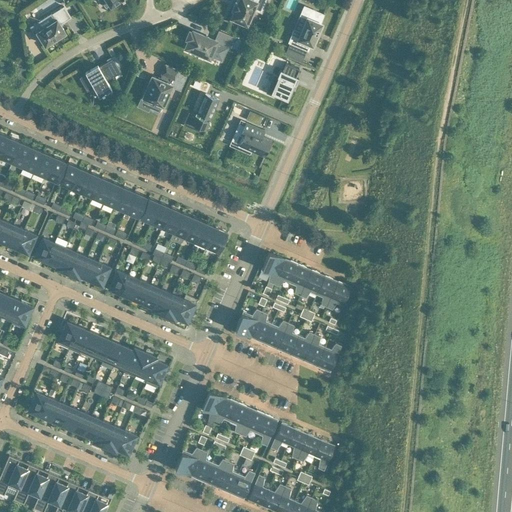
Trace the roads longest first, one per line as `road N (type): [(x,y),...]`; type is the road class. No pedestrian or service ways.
road 1 (residential): [(261,225),(11,117)]
road 2 (residential): [(355,0),(261,225)]
road 3 (residential): [(150,20),(56,61),(11,117)]
road 4 (residential): [(0,419),(149,486)]
road 5 (residential): [(56,289),(207,351)]
road 6 (residential): [(207,351),(149,486)]
road 7 (residential): [(56,289),(0,419)]
road 8 (residential): [(261,225),(207,351)]
